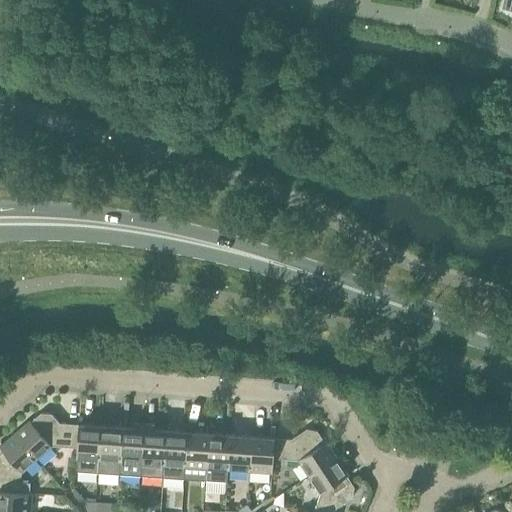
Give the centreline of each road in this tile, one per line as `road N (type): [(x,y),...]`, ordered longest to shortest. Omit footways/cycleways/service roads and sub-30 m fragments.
road 1 (secondary): [(511,345),(208,241),(0,227)]
road 2 (residential): [(393,471),(373,459),(329,404),(42,373),(0,407)]
road 3 (residential): [(511,44),(458,25),(316,0)]
